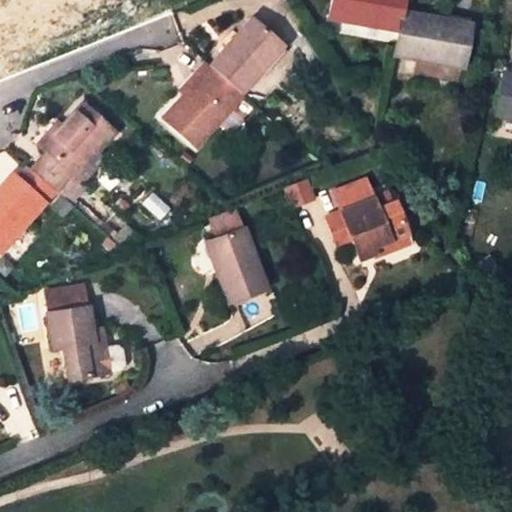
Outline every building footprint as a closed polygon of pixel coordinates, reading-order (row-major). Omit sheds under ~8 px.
[(332,0),(329,21),(397,33),(400,13),(402,0),(332,0)] [(425,61),(461,67),(469,24),(400,13),(397,33),(392,55),(425,61)] [(238,92),(279,46),(250,20),(209,66),(226,81),(238,92)] [(209,66),(204,61),(193,72),(199,77),(184,94),(163,117),(195,145),(217,122),(224,129),(231,129),(241,118),(229,107),(241,94),(238,92),(226,81),(209,66)] [(461,67),(425,61),(423,75),(458,82),(461,67)] [(184,94),(199,77),(193,72),(178,89),(184,94)] [(511,74),(502,73),(494,118),(511,120),(511,74)] [(53,190),(65,201),(81,182),(73,176),(93,153),(112,132),(80,104),(61,126),(42,149),(45,152),(29,170),(53,190)] [(55,121),(36,144),(42,149),(61,126),(55,121)] [(81,182),(101,160),(93,153),(73,176),(81,182)] [(0,186),(0,249),(53,190),(29,170),(26,167),(14,180),(9,176),(0,186)] [(344,226),(350,240),(358,260),(373,253),(371,249),(405,235),(392,202),(373,210),(362,181),(331,193),(338,212),(323,218),(329,232),(344,226)] [(70,205),(93,225),(98,220),(74,200),(70,205)] [(135,238),(105,212),(98,220),(93,225),(123,251),(135,238)] [(329,232),(335,246),(350,240),(344,226),(329,232)] [(264,291),(241,229),(211,241),(221,268),(213,271),(226,306),(264,291)] [(405,235),(371,249),(373,253),(375,258),(409,245),(405,235)] [(203,244),(213,271),(221,268),(211,241),(203,244)] [(62,346),(67,378),(107,372),(102,341),(93,343),(90,328),(87,307),(45,313),(50,348),(62,346)] [(90,328),(93,343),(102,341),(100,327),(90,328)]
